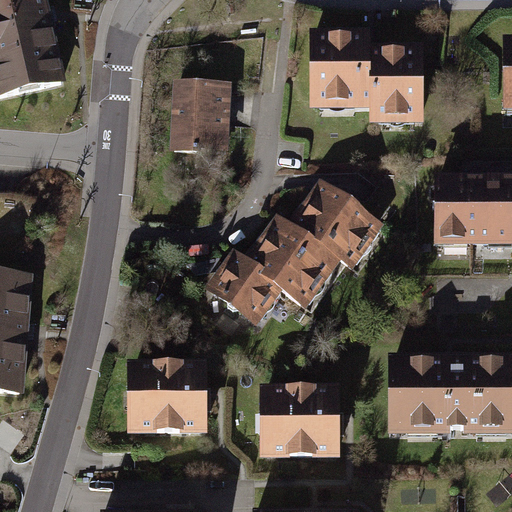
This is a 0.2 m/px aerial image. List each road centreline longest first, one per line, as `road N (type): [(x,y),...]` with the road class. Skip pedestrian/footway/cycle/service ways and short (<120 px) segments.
road 1 (tertiary): [(36,511),(78,363),(111,153)]
road 2 (tertiary): [(111,153),(118,59),(128,21),(144,0)]
